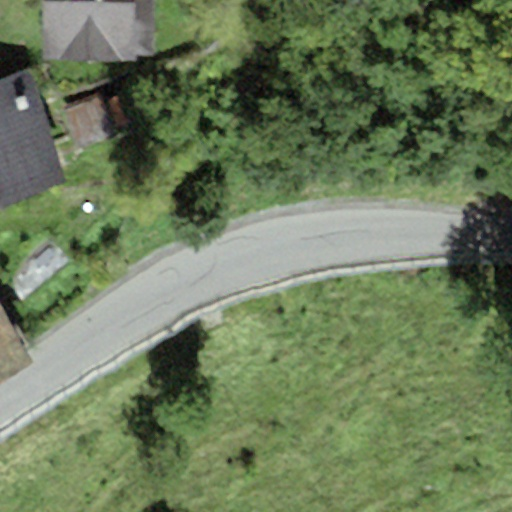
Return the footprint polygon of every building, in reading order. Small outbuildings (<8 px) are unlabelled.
[(42,0),(43,62),(133,62),(133,56),(132,0),(42,0)] [(132,0),(133,56),(155,56),(154,0),(132,0)] [(0,202),(64,181),(28,74),(0,83),(0,202)] [(65,110),(79,150),(121,135),(107,95),(65,110)] [(0,382),(33,363),(0,305),(0,382)]
